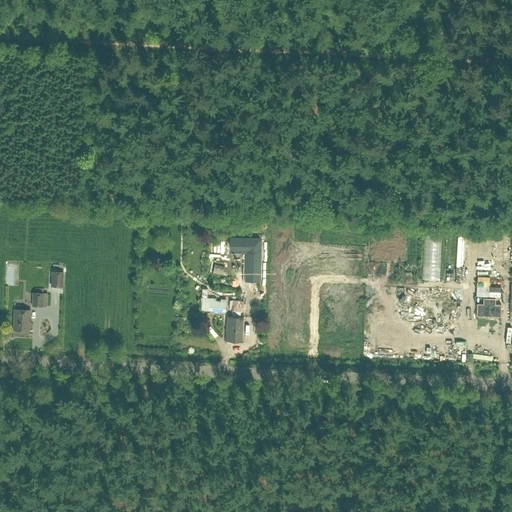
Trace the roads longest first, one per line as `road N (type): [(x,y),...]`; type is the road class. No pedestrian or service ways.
road 1 (tertiary): [(511,386),(0,361)]
road 2 (track): [(0,37),(511,61)]
